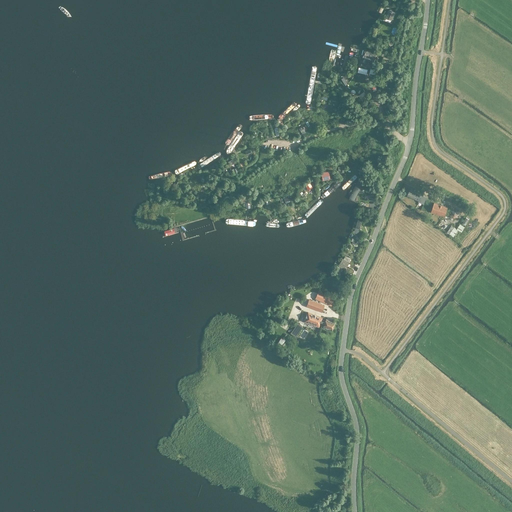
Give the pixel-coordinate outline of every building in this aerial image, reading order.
[(395,12),(389,10),(386,18),(391,20),(395,12)] [(373,67),(376,54),(370,52),(371,51),(365,50),(361,65),(366,66),(367,65),(373,67)] [(315,66),(312,67),(306,101),(306,103),(308,104),(310,104),(311,102),(317,67),(315,66)] [(366,93),(360,98),(363,102),(369,97),(366,93)] [(294,102),(292,103),(279,116),(279,117),(279,118),(280,119),(281,119),(283,119),(296,106),(296,104),(294,102)] [(238,134),(227,151),(227,153),(229,154),(231,153),(241,137),(241,134),(240,133),(238,134)] [(199,165),(198,167),(198,168),(199,169),(201,168),(202,167),(220,157),(221,155),(220,153),(219,152),(204,162),(199,165)] [(176,170),(175,173),(175,174),(177,175),(180,174),(196,166),(196,163),(196,162),(194,161),(176,170)] [(342,186),(342,187),(342,189),(343,190),(345,190),(357,178),(357,177),(357,176),(356,175),(354,175),(342,186)] [(336,182),(322,194),(322,196),(322,197),(324,197),(326,198),(340,187),(341,185),(341,184),(340,182),(339,182),(338,181),(336,182)] [(365,185),(357,181),(347,200),(355,204),(365,185)] [(375,192),(369,189),(366,195),(372,198),(375,192)] [(415,199),(416,197),(418,193),(410,190),(408,196),(415,199)] [(418,193),(416,197),(418,198),(419,197),(421,198),(419,201),(424,203),(421,209),(425,211),(430,201),(426,199),(427,197),(420,195),(418,193)] [(318,202),(305,214),(305,216),(305,217),(306,217),(308,218),(322,203),(323,202),(322,201),(322,200),(321,199),(319,200),(318,202)] [(446,214),(447,210),(448,207),(434,203),(431,212),(445,217),(446,214)] [(460,216),(457,209),(450,211),(453,219),(460,216)] [(358,235),(363,217),(359,216),(353,233),(358,235)] [(464,217),(457,229),(452,225),(449,229),(447,233),(454,237),(456,233),(457,233),(459,230),(462,232),(469,220),(464,217)] [(303,219),(287,222),(286,224),(286,225),(287,226),(288,227),(304,223),(305,223),(306,222),(306,221),(305,220),(305,219),(303,219)] [(349,262),(351,259),(345,256),(344,259),(343,258),(337,270),(341,272),(343,269),(344,269),(345,269),(346,269),(346,268),(346,267),(346,266),(348,267),(350,262),(349,262)] [(329,294),(328,293),(320,289),(316,299),(332,306),(335,299),(328,296),(329,294)] [(321,312),(324,305),(309,299),(306,306),(321,312)] [(319,327),(322,318),(308,312),(304,322),(319,327)] [(322,319),(320,325),(324,326),(323,327),(331,330),(334,322),(326,319),(326,321),(322,319)] [(296,337),(303,327),(298,323),(290,333),(296,337)]
